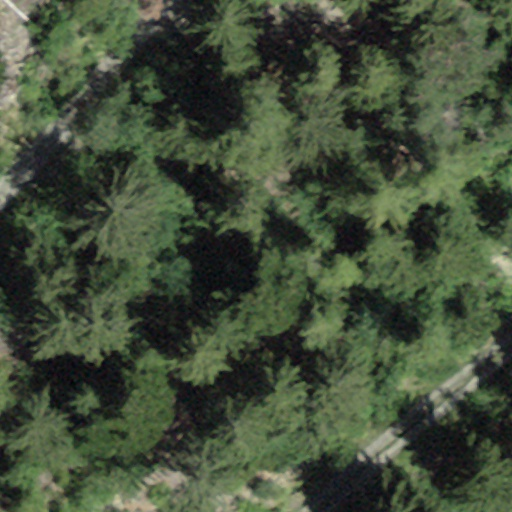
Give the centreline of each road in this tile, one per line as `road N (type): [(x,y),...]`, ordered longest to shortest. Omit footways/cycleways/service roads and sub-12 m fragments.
road 1 (track): [(0,194),(169,0)]
road 2 (track): [(511,356),(315,511)]
